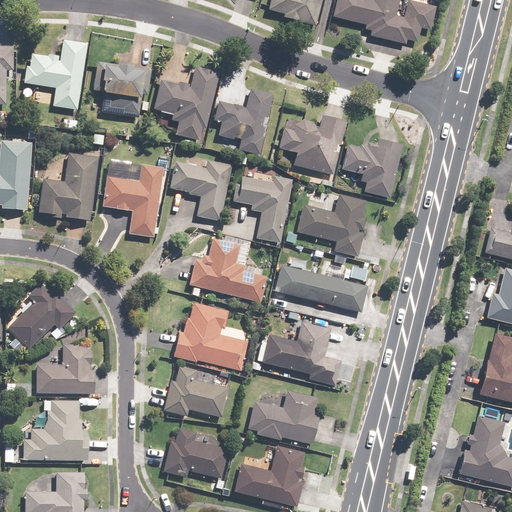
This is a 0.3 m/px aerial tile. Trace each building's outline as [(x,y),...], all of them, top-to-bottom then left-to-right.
[(313,27),(320,0),(268,0),(265,11),(282,15),(282,18),(313,27)] [(335,0),(331,17),(364,25),(363,29),(370,31),(369,37),(403,45),(405,39),(416,41),(419,29),(428,31),(434,7),(406,0),(402,18),(395,16),(398,0),(335,0)] [(25,67),(22,84),(54,89),(51,106),(75,110),(86,44),(61,40),(58,58),(30,54),(28,68),(25,67)] [(11,47),(0,46),(0,104),(4,105),(4,71),(11,71),(11,47)] [(149,70),(95,63),(91,92),(108,95),(107,108),(119,110),(119,113),(137,115),(140,95),(146,95),(149,70)] [(204,129),(217,73),(193,67),(189,86),(176,83),(175,85),(159,82),(153,111),(170,115),(168,121),(176,123),(173,135),(197,141),(200,128),(204,129)] [(271,95),(248,89),(243,109),(216,102),(212,121),(219,123),(216,136),(231,140),(231,137),(239,139),(236,150),(257,155),(264,128),(260,127),(262,117),(265,118),(271,95)] [(295,154),(292,165),(331,174),(336,153),(333,153),(335,145),(339,146),(344,122),(320,116),(317,132),(311,123),(300,120),(292,126),(291,131),(282,129),(277,149),(295,154)] [(101,135),(89,134),(88,144),(100,145),(101,135)] [(387,197),(400,145),(376,140),(375,145),(365,143),(365,147),(358,145),(358,147),(345,144),(339,170),(358,175),(357,182),(366,184),(364,192),(387,197)] [(0,210),(25,212),(29,144),(0,141),(0,210)] [(88,222),(97,158),(67,154),(63,182),(38,179),(34,215),(88,222)] [(219,222),(230,166),(205,161),(204,169),(172,163),(167,189),(188,193),(187,196),(198,198),(194,217),(219,222)] [(151,238),(161,168),(140,165),(138,183),(105,178),(100,207),(129,212),(126,234),(151,238)] [(278,243),(290,181),(273,178),(272,184),(239,178),(238,187),(234,186),(231,202),(249,205),(248,210),(260,212),(255,239),(278,243)] [(301,205),(294,233),(334,242),(332,252),(357,258),(362,234),(356,233),(357,230),(361,231),(363,220),(360,219),(364,202),(337,195),(333,213),(301,205)] [(489,228),(483,252),(511,259),(511,229),(508,228),(507,232),(489,228)] [(194,260),(188,285),(259,303),(265,278),(242,272),(244,266),(234,264),(238,245),(211,238),(206,257),(201,256),(200,261),(194,260)] [(365,271),(351,267),(347,283),(341,281),(344,269),(329,265),(326,277),(279,265),(273,291),(359,312),(365,287),(361,286),(365,271)] [(490,293),(484,317),(511,323),(511,269),(503,268),(497,294),(490,293)] [(8,327),(28,348),(52,325),(57,330),(75,313),(53,291),(48,295),(39,285),(27,297),(32,303),(8,327)] [(173,355),(239,371),(246,342),(217,335),(219,329),(222,330),(226,312),(192,304),(188,320),(185,320),(182,334),(178,333),(173,355)] [(296,342),(267,335),(260,363),(308,374),(307,380),(332,386),(338,361),(323,357),(329,330),(300,323),(296,342)] [(491,333),(476,394),(511,402),(511,359),(511,360),(511,359),(511,356),(507,355),(511,338),(491,333)] [(34,365),(34,394),(92,395),(92,370),(88,370),(88,347),(61,347),(60,365),(34,365)] [(226,388),(192,380),(193,372),(177,368),(173,382),(169,381),(162,412),(167,413),(183,417),(184,410),(218,418),(226,388)] [(252,401),(245,429),(255,431),(254,435),(278,441),(279,437),(310,444),(317,414),(312,412),(316,398),(285,391),(280,408),(252,401)] [(21,440),(21,460),(85,461),(85,438),(78,438),(79,402),(49,401),(48,411),(46,411),(45,431),(29,431),(29,440),(21,440)] [(462,450),(456,474),(511,487),(511,458),(495,454),(503,422),(475,415),(466,451),(462,450)] [(177,429),(173,443),(168,442),(161,471),(186,477),(188,471),(219,479),(226,449),(191,441),(193,432),(177,429)] [(238,464),(232,492),(295,507),(305,467),(299,466),(302,453),(274,447),(268,471),(238,464)] [(54,492),(23,492),(22,511),(80,511),(81,499),(84,499),(84,489),(81,489),(81,473),(54,473),(54,492)] [(487,511),(489,508),(459,501),(456,511),(487,511)]
